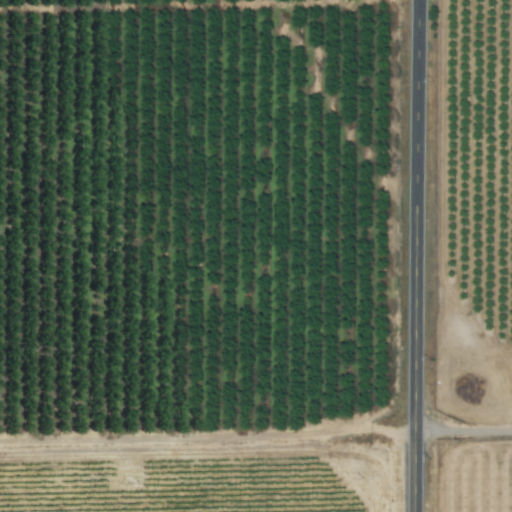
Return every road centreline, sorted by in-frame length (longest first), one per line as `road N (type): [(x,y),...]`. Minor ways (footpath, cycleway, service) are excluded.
road 1 (tertiary): [(422,0),(419,511)]
road 2 (track): [(0,440),(364,428),(420,442)]
road 3 (track): [(0,8),(386,0)]
